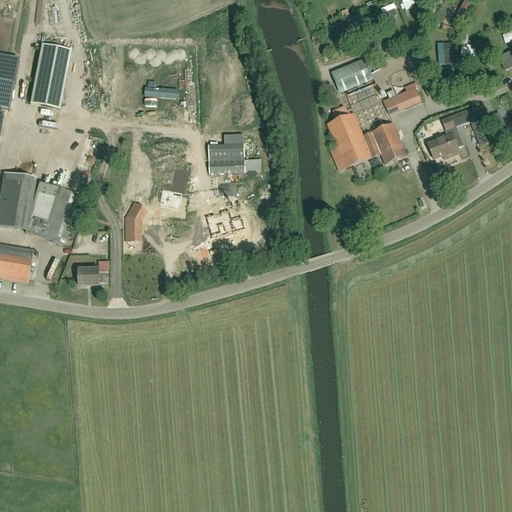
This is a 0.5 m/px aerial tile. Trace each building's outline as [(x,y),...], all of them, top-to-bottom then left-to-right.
[(402,0),(404,10),(414,8),(411,0),(402,0)] [(461,29),(472,0),(471,0),(454,0),(446,23),(461,29)] [(393,5),(380,9),(384,20),(397,16),(393,5)] [(453,65),(452,44),(437,44),(438,66),(453,65)] [(461,44),(461,57),(471,58),(472,44),(461,44)] [(40,50),(29,109),(59,115),(71,56),(40,50)] [(511,50),(498,58),(505,71),(511,67),(511,50)] [(18,61),(0,57),(0,109),(8,111),(18,61)] [(374,82),(365,61),(331,75),(340,96),(374,82)] [(496,71),(484,71),(485,80),(496,79),(496,71)] [(384,104),(389,117),(404,111),(398,98),(384,104)] [(447,134),(445,139),(428,146),(435,161),(448,155),(449,159),(460,154),(457,149),(463,146),(455,127),(470,121),(473,128),(480,125),(473,109),(442,122),(447,134)] [(492,116),(500,138),(507,136),(500,113),(492,116)] [(340,174),(353,168),(381,156),(385,167),(407,157),(393,126),(364,139),(354,115),(327,127),(336,149),(330,151),(340,174)] [(226,147),(208,147),(209,176),(245,175),(245,174),(261,173),(261,163),(245,164),(244,146),(226,147)] [(79,197),(41,185),(33,209),(31,208),(36,180),(4,175),(0,199),(0,226),(27,230),(25,235),(64,247),(79,197)] [(158,196),(156,208),(159,209),(158,215),(165,216),(170,217),(177,218),(180,204),(182,204),(185,187),(173,185),(171,193),(162,191),(161,197),(158,196)] [(209,221),(203,223),(209,242),(218,240),(218,242),(242,235),(239,223),(229,226),(226,216),(221,218),(219,213),(208,216),(209,221)] [(32,252),(0,246),(0,278),(26,282),(32,252)] [(99,270),(79,271),(79,288),(99,287),(99,285),(109,285),(109,274),(99,274),(99,270)]
